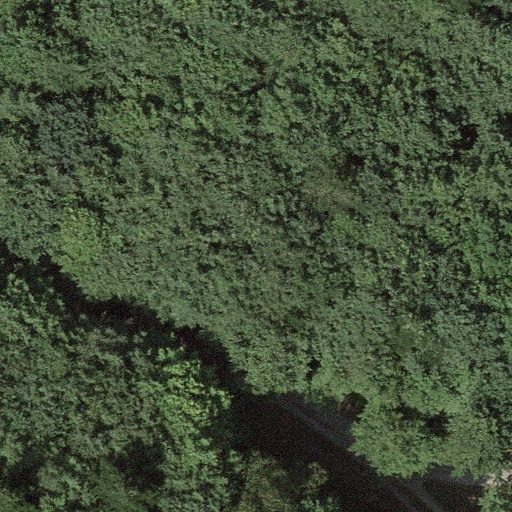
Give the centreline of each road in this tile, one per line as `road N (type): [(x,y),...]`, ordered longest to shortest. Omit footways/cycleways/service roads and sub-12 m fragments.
road 1 (track): [(432,511),(381,456),(162,313),(0,241)]
road 2 (track): [(381,456),(465,476),(511,473)]
